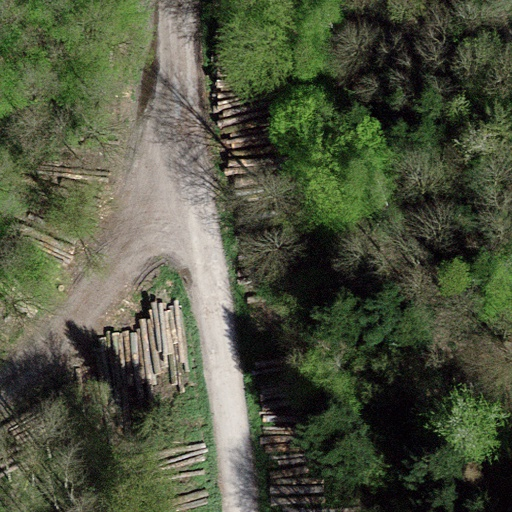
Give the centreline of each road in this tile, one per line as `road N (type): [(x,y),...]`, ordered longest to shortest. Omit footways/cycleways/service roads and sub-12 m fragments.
road 1 (track): [(241,511),(174,113)]
road 2 (track): [(174,113),(118,253),(64,331),(0,394)]
